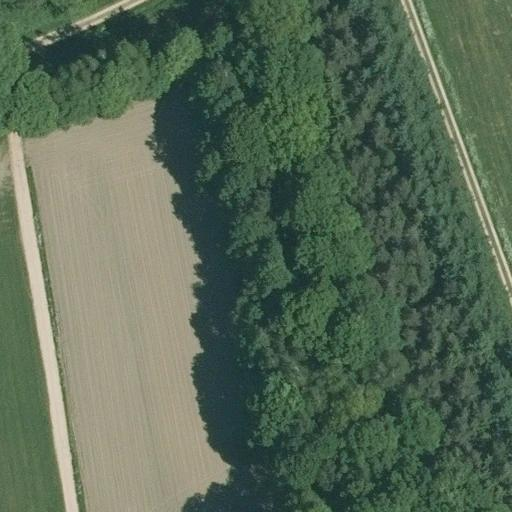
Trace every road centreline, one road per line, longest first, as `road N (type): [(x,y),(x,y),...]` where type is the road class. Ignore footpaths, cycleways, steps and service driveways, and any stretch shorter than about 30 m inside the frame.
road 1 (unclassified): [(511,290),(403,0)]
road 2 (unclassified): [(131,0),(0,56)]
